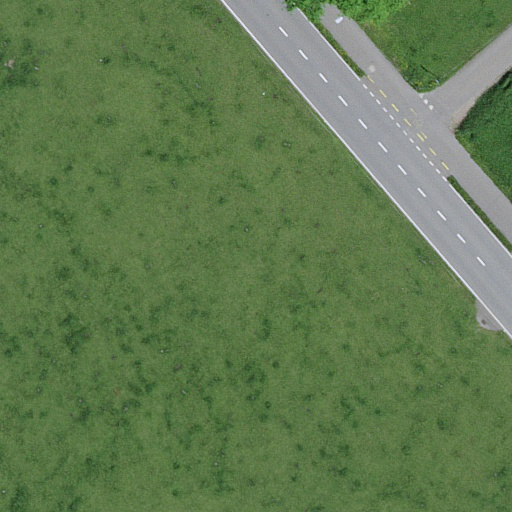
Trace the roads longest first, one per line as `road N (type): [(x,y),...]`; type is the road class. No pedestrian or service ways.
road 1 (residential): [(257,0),(511,298)]
road 2 (track): [(511,38),(381,144)]
